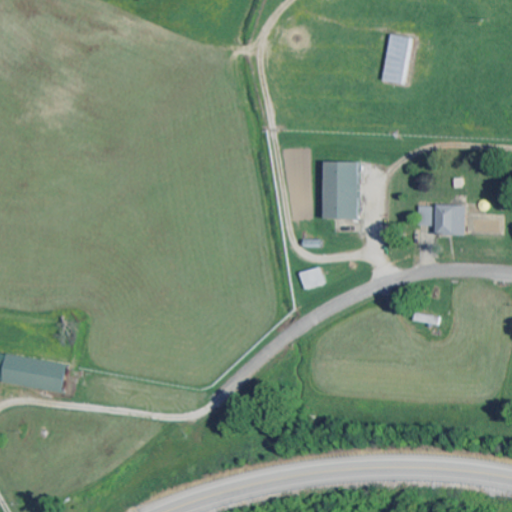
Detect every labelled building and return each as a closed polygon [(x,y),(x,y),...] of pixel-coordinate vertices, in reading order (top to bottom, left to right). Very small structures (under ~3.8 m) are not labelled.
[(409,85),(418,39),(395,34),(386,80),(409,85)] [(363,162),(328,161),(327,219),(362,219),(363,162)] [(469,236),(470,207),(423,205),(422,226),(442,226),(442,235),(469,236)] [(308,290),(329,285),(324,267),(303,272),(308,290)] [(0,381),(67,392),(72,365),(0,353),(0,381)]
